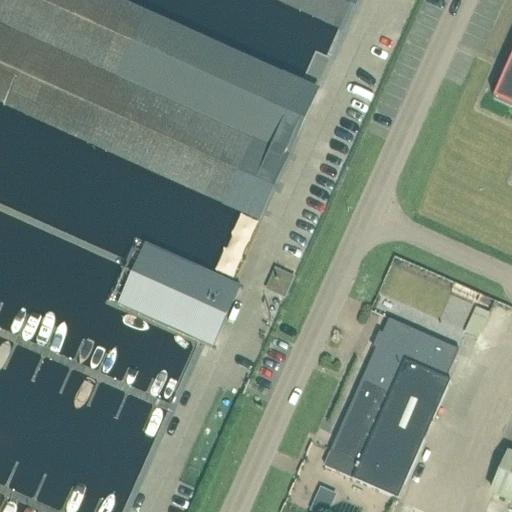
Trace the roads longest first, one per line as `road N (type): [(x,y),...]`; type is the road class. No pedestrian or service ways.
road 1 (unclassified): [(233,511),(366,216)]
road 2 (unclassified): [(366,216),(463,0)]
road 3 (unclassified): [(511,281),(366,216)]
